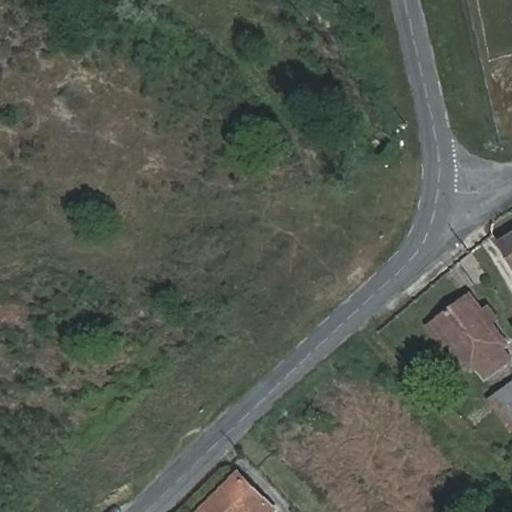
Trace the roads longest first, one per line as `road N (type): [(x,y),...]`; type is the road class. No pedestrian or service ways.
road 1 (tertiary): [(151,511),(420,249)]
road 2 (tertiary): [(406,0),(440,182),(435,220),(420,249)]
